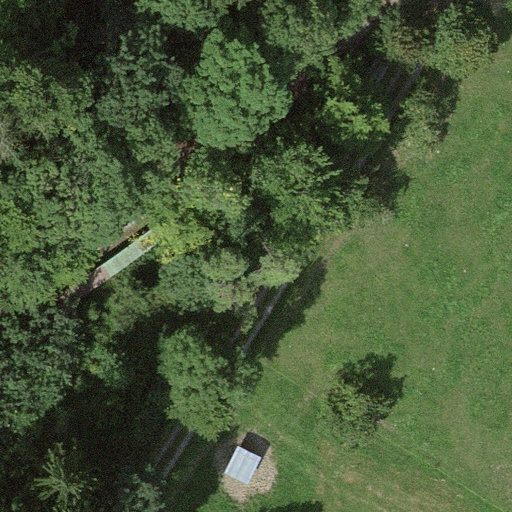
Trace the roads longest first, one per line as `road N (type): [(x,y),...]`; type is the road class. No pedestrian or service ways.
road 1 (track): [(442,0),(382,115),(125,511)]
road 2 (track): [(390,0),(0,305)]
